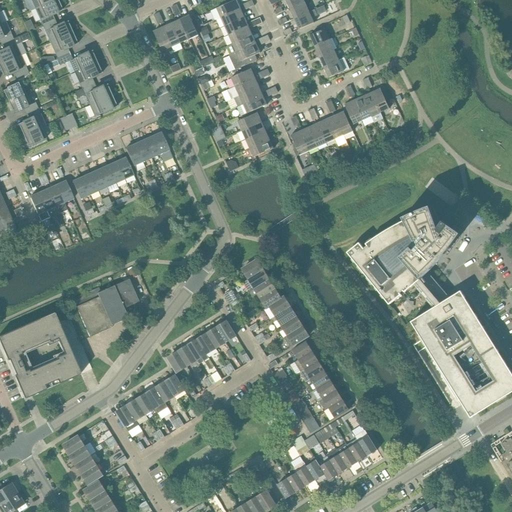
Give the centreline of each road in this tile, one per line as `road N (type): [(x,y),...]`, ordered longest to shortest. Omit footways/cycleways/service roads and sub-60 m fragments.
road 1 (residential): [(368,72),(296,109),(285,82),(293,78),(260,0)]
road 2 (residential): [(0,140),(21,169),(167,105)]
road 3 (unclassified): [(167,105),(224,233),(196,279)]
road 4 (residential): [(511,347),(461,257),(483,237),(499,241),(511,262)]
road 5 (residential): [(137,464),(211,419),(213,396),(259,368)]
road 6 (unclassified): [(196,279),(99,398)]
